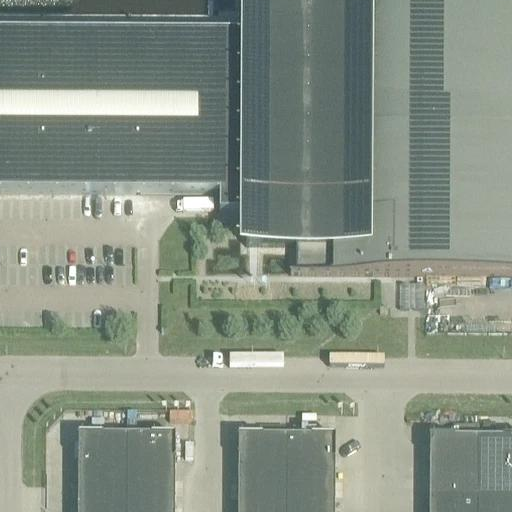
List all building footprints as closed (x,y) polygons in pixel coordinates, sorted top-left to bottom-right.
[(511,10),(291,10),(291,15),(261,15),(246,15),(246,37),(0,35),(0,196),(219,198),(219,218),(245,218),(245,249),(295,249),(295,276),(289,276),(289,277),(511,278),(511,10)] [(125,503),(125,439),(77,439),(77,503),(125,503)] [(174,439),(125,439),(125,503),(173,504),(174,439)] [(237,440),(237,504),(285,504),(285,440),(237,440)] [(334,440),(285,440),(285,504),(334,505),(334,440)] [(428,440),(428,473),(477,473),(477,441),(428,440)] [(511,441),(477,441),(477,473),(511,473),(511,441)] [(428,505),(476,505),(477,473),(428,473),(428,505)] [(511,473),(477,473),(476,505),(511,505),(511,473)] [(125,511),(125,503),(77,503),(76,511),(125,511)] [(173,511),(173,504),(125,503),(125,511),(173,511)]
